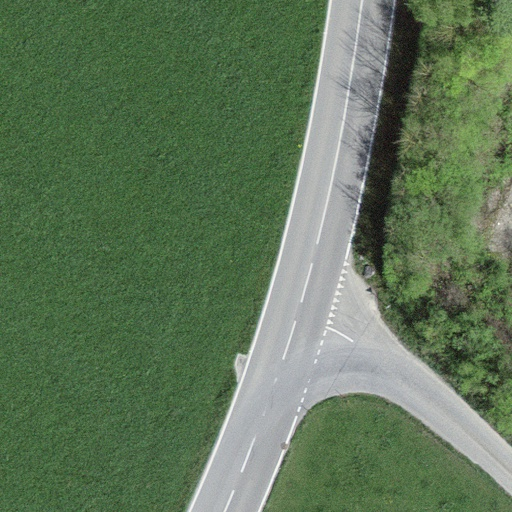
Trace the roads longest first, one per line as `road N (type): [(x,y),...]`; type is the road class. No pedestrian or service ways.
road 1 (tertiary): [(302,317),(377,0)]
road 2 (unclassified): [(302,317),(511,484)]
road 3 (tertiary): [(226,511),(302,317)]
